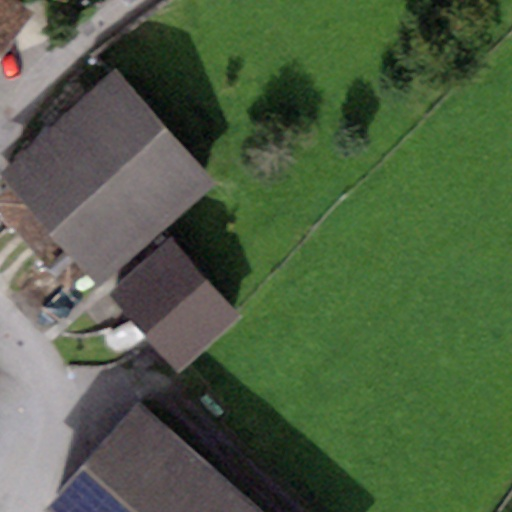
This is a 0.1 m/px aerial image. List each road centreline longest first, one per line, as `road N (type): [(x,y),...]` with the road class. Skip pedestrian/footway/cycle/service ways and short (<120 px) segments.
road 1 (residential): [(158,0),(58,80),(0,140)]
road 2 (residential): [(0,343),(29,365),(49,438),(22,511)]
